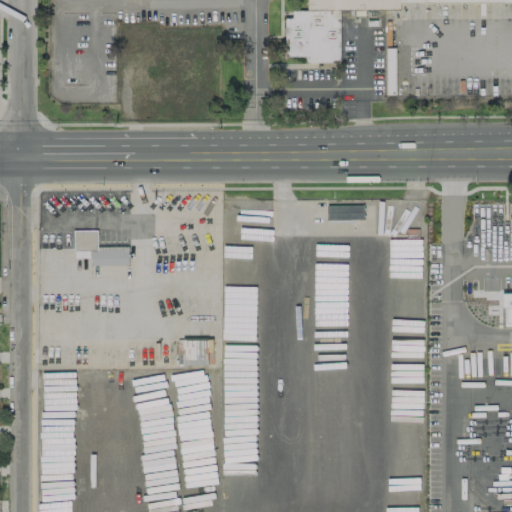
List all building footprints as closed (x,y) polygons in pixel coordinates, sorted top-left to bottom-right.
[(511,0),(306,0),(307,10),(292,10),(292,17),(284,17),(285,57),(305,56),(305,63),(339,63),(339,10),(400,9),(400,3),(511,2),(511,0)] [(386,94),(395,94),(395,47),(386,47),(386,94)] [(326,206),(326,220),(364,219),(364,205),(326,206)] [(90,265),(128,264),(128,250),(96,251),(96,230),(73,230),(74,258),(90,257),(90,265)] [(511,323),(511,293),(502,293),(501,307),(505,307),(505,323),(511,323)]
